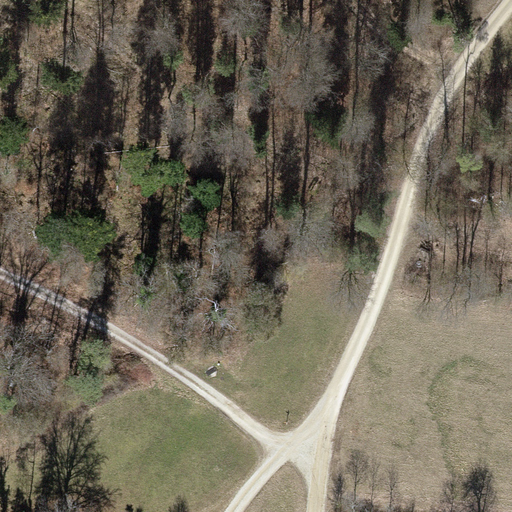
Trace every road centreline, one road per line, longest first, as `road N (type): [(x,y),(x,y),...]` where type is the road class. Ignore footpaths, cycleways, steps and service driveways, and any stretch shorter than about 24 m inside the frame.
road 1 (track): [(321,424),(390,278),(418,165),(455,70),(511,2)]
road 2 (track): [(285,448),(129,339),(0,275)]
